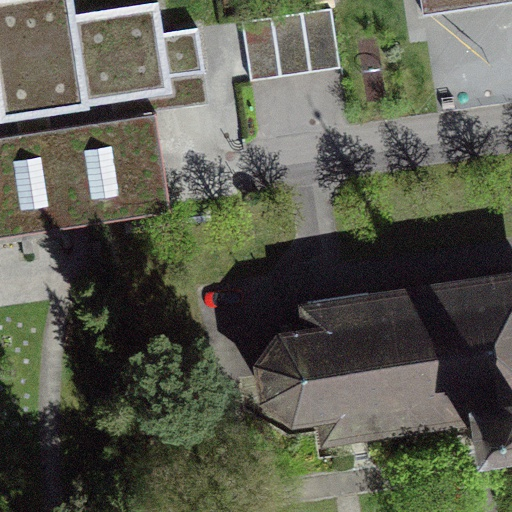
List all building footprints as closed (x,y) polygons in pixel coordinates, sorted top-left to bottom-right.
[(158,1),(75,15),(72,0),(0,0),(0,120),(0,121),(89,107),(88,104),(171,92),(169,76),(204,70),(197,27),(163,32),(158,1)] [(511,0),(421,0),(423,13),(511,0)] [(251,80),(340,67),(331,8),(242,21),(251,80)] [(160,111),(0,135),(0,229),(174,203),(160,111)] [(368,292),(307,302),(312,330),(281,335),(260,363),(265,397),(293,417),(325,412),(328,433),(477,411),(484,452),(511,447),(511,277),(369,301),(368,292)]
